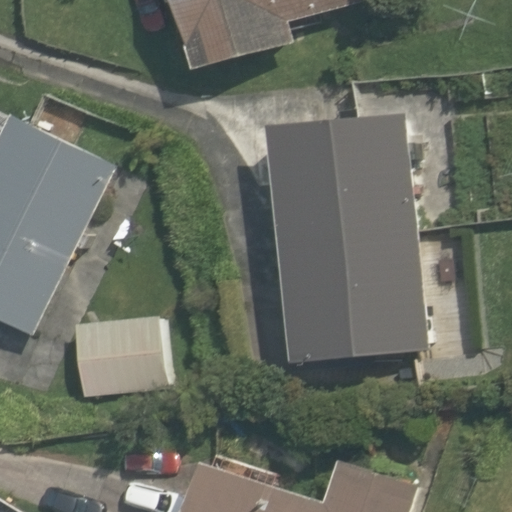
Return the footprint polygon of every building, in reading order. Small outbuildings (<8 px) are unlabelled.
[(203,0),(220,69),(317,41),(311,21),(385,0),(203,0)] [(298,123),(317,363),(447,350),(425,112),(298,123)] [(34,113),(0,179),(0,307),(51,334),(137,165),(34,113)] [(175,315),(91,322),(98,396),(181,389),(175,315)] [(347,498),(231,458),(211,511),(424,511),(434,484),(361,458),(347,498)]
